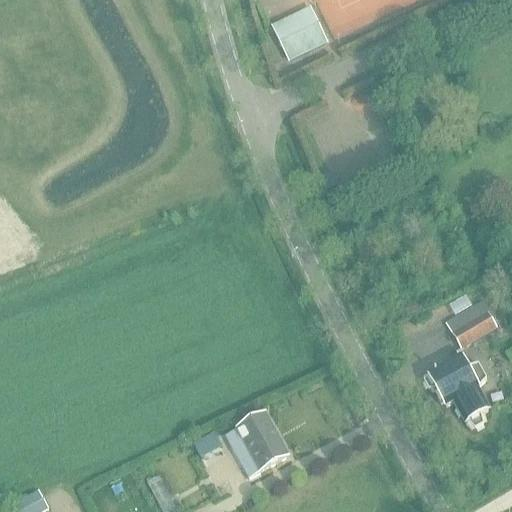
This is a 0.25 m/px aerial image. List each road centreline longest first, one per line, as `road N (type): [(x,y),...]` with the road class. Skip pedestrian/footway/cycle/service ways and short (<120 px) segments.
road 1 (residential): [(443,511),(328,302),(244,116)]
road 2 (residential): [(486,0),(244,116)]
road 3 (unknown): [(375,391),(149,511)]
road 4 (residential): [(244,116),(211,0)]
